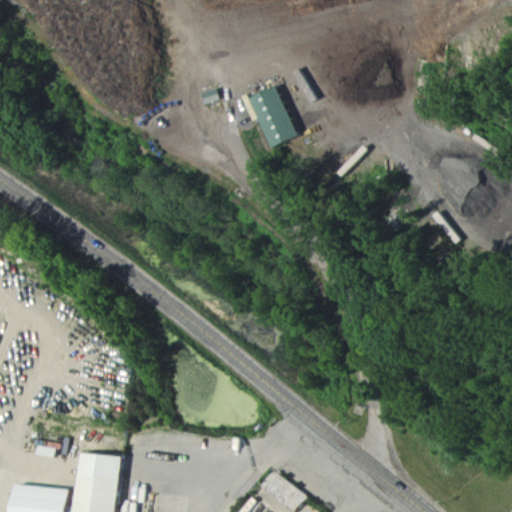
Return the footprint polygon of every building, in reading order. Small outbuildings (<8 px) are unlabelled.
[(306,137),(283,87),(256,99),(279,150),(306,137)] [(224,101),(221,90),(207,93),(210,105),(224,101)] [(71,511),(78,451),(121,455),(115,511),(71,511)] [(297,511),(303,511),(315,499),(283,472),(269,488),(297,511)] [(10,511),(14,482),(68,487),(65,511),(10,511)]
